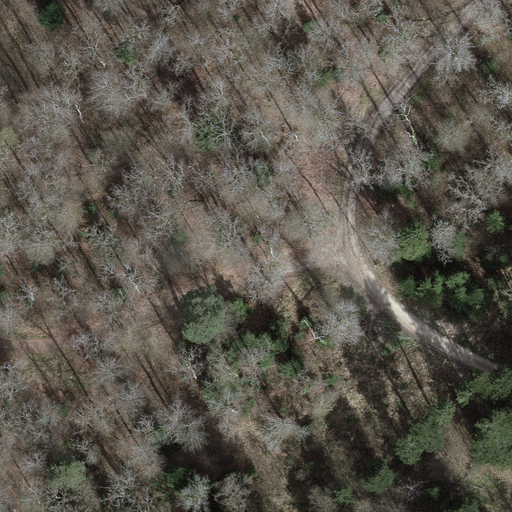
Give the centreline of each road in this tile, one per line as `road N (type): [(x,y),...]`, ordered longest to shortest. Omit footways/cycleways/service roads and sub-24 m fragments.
road 1 (track): [(511,362),(390,306),(349,253),(344,228),(368,132),(481,0)]
road 2 (track): [(349,253),(14,342),(0,336)]
